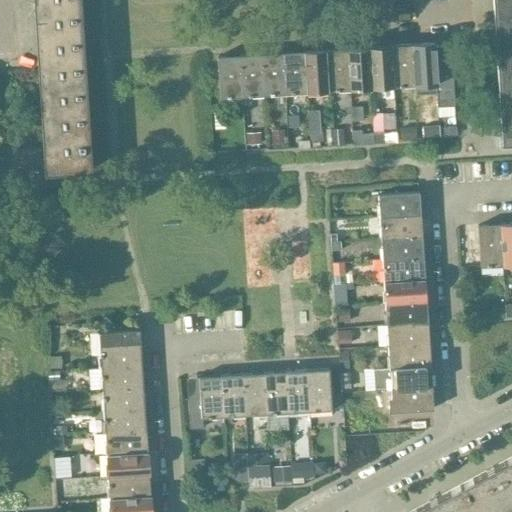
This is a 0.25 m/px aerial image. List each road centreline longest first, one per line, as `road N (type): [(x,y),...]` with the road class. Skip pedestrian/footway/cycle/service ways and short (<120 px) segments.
road 1 (residential): [(459,437),(442,195),(511,190)]
road 2 (residential): [(176,511),(165,348),(240,343)]
road 3 (residential): [(322,511),(459,437)]
